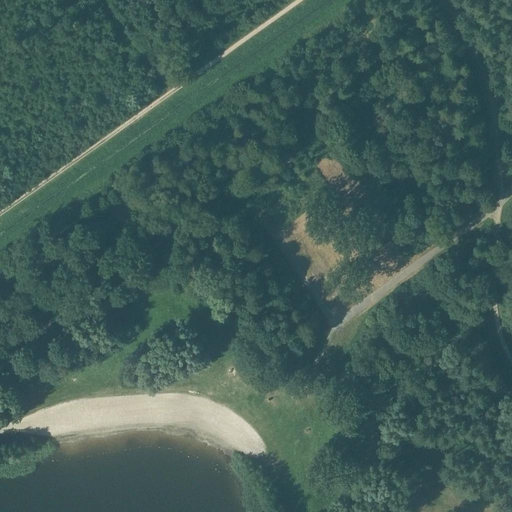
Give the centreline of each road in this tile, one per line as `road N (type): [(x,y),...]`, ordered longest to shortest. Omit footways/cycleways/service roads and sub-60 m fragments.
road 1 (track): [(0,214),(300,0)]
road 2 (unclassified): [(511,191),(333,322)]
road 3 (track): [(333,322),(246,200)]
